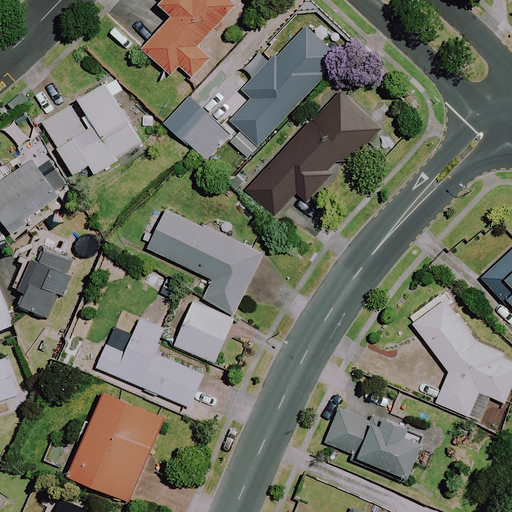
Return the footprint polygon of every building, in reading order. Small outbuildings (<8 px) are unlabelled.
[(162,0),(158,4),(173,18),(143,49),(171,75),(179,67),(192,79),(211,59),(198,47),(238,4),(233,0),(162,0)] [(293,64),(280,51),(252,81),(256,85),(228,114),(258,143),(321,77),(300,57),(293,64)] [(123,91),(112,73),(39,118),(74,175),(89,166),(95,175),(118,161),(123,169),(148,153),(113,97),(123,91)] [(369,146),(381,132),(378,130),(337,91),(241,192),(271,221),(295,196),(306,206),(332,178),(329,175),(341,162),(348,168),(369,146)] [(189,95),(164,124),(207,162),(233,133),(189,95)] [(35,156),(0,178),(0,217),(10,233),(63,200),(35,156)] [(166,207),(145,251),(207,281),(201,295),(235,312),(263,254),(166,207)] [(69,274),(74,256),(31,243),(12,307),(50,318),(56,296),(67,299),(74,275),(69,274)] [(511,249),(480,280),(505,307),(510,302),(511,304),(511,249)] [(168,279),(148,268),(139,283),(159,294),(168,279)] [(0,330),(13,326),(0,292),(0,330)] [(511,383),(511,361),(503,357),(505,353),(485,343),(445,292),(409,320),(447,369),(433,404),(499,432),(510,407),(503,405),(511,383)] [(187,309),(177,304),(169,321),(180,326),(172,344),(217,363),(235,321),(190,302),(187,309)] [(203,376),(157,355),(163,344),(157,341),(169,316),(146,305),(125,352),(107,344),(97,367),(189,407),(203,376)] [(8,355),(0,358),(0,402),(21,395),(8,355)] [(163,417),(104,393),(70,476),(129,500),(163,417)] [(408,423),(346,397),(327,444),(408,477),(427,431),(408,423)]
